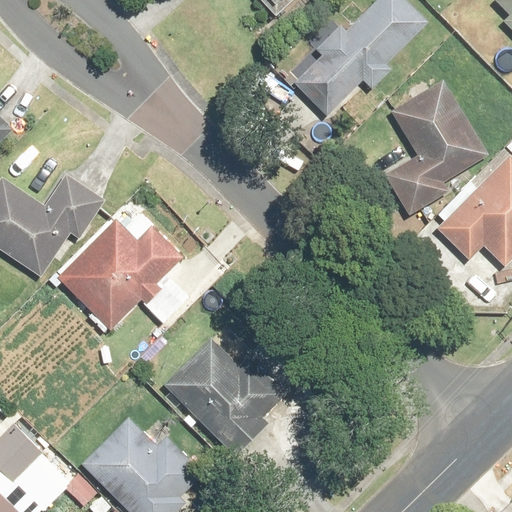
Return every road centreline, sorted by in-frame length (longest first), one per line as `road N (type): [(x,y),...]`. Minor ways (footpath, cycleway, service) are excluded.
road 1 (residential): [(157,110),(480,440)]
road 2 (residential): [(157,110),(61,60),(8,0)]
road 3 (residential): [(85,0),(128,53),(157,110)]
